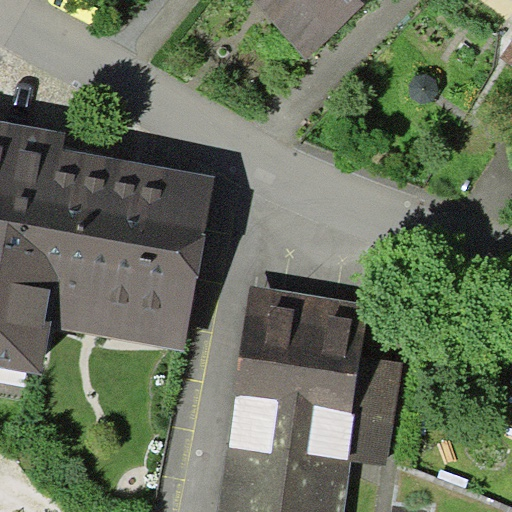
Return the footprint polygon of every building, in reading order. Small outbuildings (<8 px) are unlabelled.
[(253,0),(305,60),(370,0),(253,0)] [(511,38),(499,56),(511,64),(511,38)] [(66,132),(0,120),(0,364),(41,372),(49,326),(183,349),(214,175),(63,148),(66,132)] [(218,511),(342,511),(349,461),(363,358),(371,304),(250,287),(218,511)] [(402,363),(363,358),(349,461),(389,466),(402,363)]
